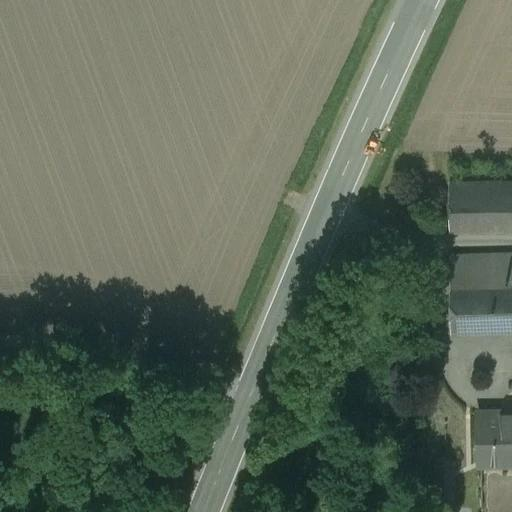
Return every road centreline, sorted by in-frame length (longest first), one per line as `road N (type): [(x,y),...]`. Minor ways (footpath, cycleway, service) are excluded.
road 1 (secondary): [(246,411),(422,0)]
road 2 (unclassified): [(246,411),(77,348),(0,343)]
